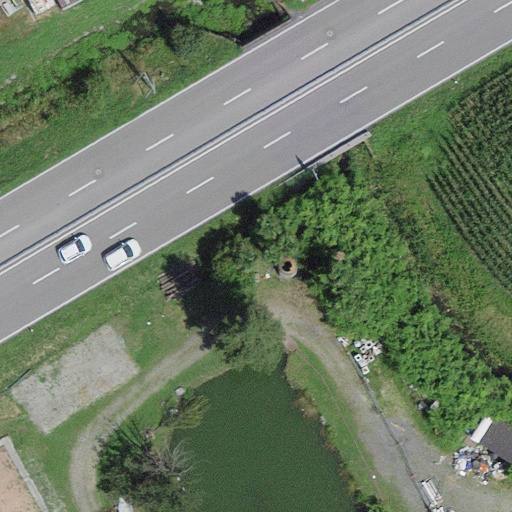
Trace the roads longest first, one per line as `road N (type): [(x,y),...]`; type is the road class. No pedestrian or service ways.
road 1 (primary): [(0,312),(511,8)]
road 2 (primary): [(399,0),(0,235)]
